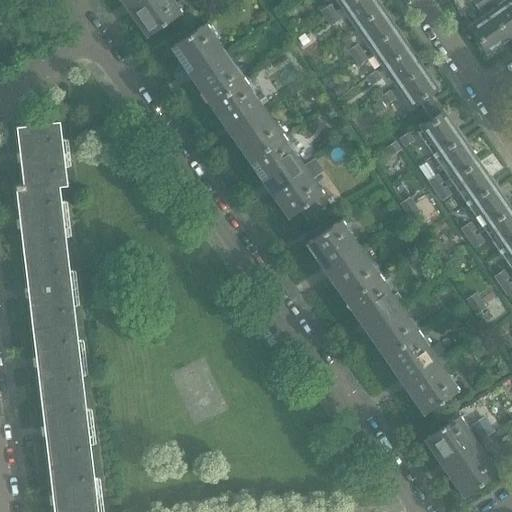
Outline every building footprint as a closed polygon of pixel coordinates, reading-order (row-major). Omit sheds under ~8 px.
[(171,0),(120,0),(146,37),(180,14),(171,0)] [(335,0),(341,8),(353,0),(335,0)] [(353,0),(341,8),(355,28),(382,9),(381,7),(381,5),(377,0),(353,0)] [(482,0),(474,0),(473,1),(479,9),(486,5),(482,0)] [(511,0),(506,0),(490,11),(509,38),(511,36),(511,0)] [(330,6),(321,11),(326,18),(335,13),(330,6)] [(382,9),(355,28),(369,48),(396,29),(390,20),(390,18),(386,12),(383,11),(382,9)] [(490,11),(470,25),(489,52),(491,51),(494,51),(499,47),(501,44),(509,38),(490,11)] [(335,13),(326,18),(331,25),(339,19),(335,13)] [(170,47),(209,104),(244,81),(205,24),(170,47)] [(396,29),(369,48),(382,68),(409,49),(408,47),(408,44),(404,39),(402,38),(396,29)] [(305,33),(298,38),(303,46),(310,41),(305,33)] [(357,45),(349,51),(354,58),(362,52),(357,45)] [(409,49),(382,68),(396,87),(423,69),(421,66),(421,64),(418,58),(415,57),(409,49)] [(362,52),(354,58),(358,65),(367,59),(362,52)] [(430,93),(437,89),(435,86),(435,84),(431,78),(429,77),(423,69),(396,87),(409,107),(418,101),(424,110),(426,112),(437,103),(436,101),(430,93)] [(376,72),(368,78),(372,85),(380,79),(376,72)] [(209,104),(248,161),(283,137),(244,81),(209,104)] [(344,81),(332,89),(338,97),(349,89),(344,81)] [(390,92),(381,98),(386,104),(394,99),(390,92)] [(380,100),(371,105),(377,114),(385,108),(380,100)] [(432,121),(417,132),(434,157),(461,138),(452,126),(452,123),(449,118),(446,117),(437,103),(426,112),(432,121)] [(59,122),(16,127),(19,152),(19,154),(22,153),(23,163),(20,163),(20,164),(21,164),(23,184),(23,189),(58,185),(58,186),(66,185),(59,122)] [(408,134),(400,139),(405,146),(413,140),(408,134)] [(283,137),(248,161),(287,217),(322,194),(283,137)] [(461,138),(434,157),(450,181),(477,162),(475,159),(475,156),(471,151),(469,150),(461,138)] [(395,143),(387,148),(392,155),(400,150),(395,143)] [(450,181),(467,205),(494,186),(485,173),(485,171),(481,165),(479,164),(477,162),(450,181)] [(437,175),(429,181),(434,188),(442,182),(437,175)] [(19,219),(18,219),(19,220),(21,219),(23,229),(20,229),(20,231),(24,259),(66,254),(58,186),(58,185),(23,189),(23,184),(15,185),(19,219)] [(467,205),(483,229),(510,210),(508,207),(508,204),(505,199),(502,198),(494,186),(467,205)] [(446,187),(437,193),(442,200),(450,194),(446,187)] [(401,204),(406,211),(414,205),(410,199),(401,204)] [(414,205),(406,211),(411,218),(419,212),(414,205)] [(511,212),(510,210),(483,229),(500,253),(511,243),(511,212)] [(340,220),(306,244),(345,300),(379,277),(340,220)] [(470,223),(462,229),(467,236),(475,230),(470,223)] [(478,235),(470,241),(475,248),(483,242),(478,235)] [(511,243),(500,253),(511,270),(511,243)] [(442,246),(434,252),(439,259),(447,253),(442,246)] [(452,260),(447,253),(439,259),(444,266),(452,260)] [(27,287),(27,288),(27,289),(30,288),(31,298),(28,298),(28,300),(32,328),(75,323),(66,254),(24,259),(27,287)] [(504,271),(495,277),(500,284),(508,278),(504,271)] [(345,300),(384,357),(418,334),(379,277),(345,300)] [(511,283),(503,289),(508,296),(511,293),(511,283)] [(476,294),(467,300),(472,307),(480,301),(476,294)] [(485,308),(480,301),(472,307),(477,314),(485,308)] [(35,357),(35,358),(38,358),(39,368),(36,368),(36,369),(37,369),(40,398),(83,393),(75,323),(32,328),(35,357)] [(457,390),(418,334),(384,357),(423,414),(434,406),(449,396),(457,390)] [(47,437),(44,437),(45,438),(48,467),(91,462),(83,393),(40,398),(44,426),(43,426),(43,427),(46,427),(47,437)] [(449,396),(434,406),(438,411),(445,407),(446,408),(454,403),(449,396)] [(458,416),(424,440),(463,497),(497,473),(458,416)] [(55,506),(53,506),(53,507),(53,511),(96,511),(91,462),(48,467),(52,495),(51,495),(51,496),(54,496),(55,506)]
